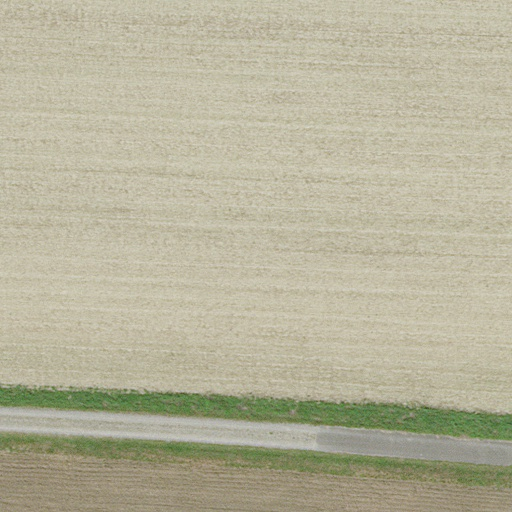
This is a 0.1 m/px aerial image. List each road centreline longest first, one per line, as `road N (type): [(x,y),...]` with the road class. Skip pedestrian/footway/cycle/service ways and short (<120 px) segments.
road 1 (track): [(327,445),(0,424)]
road 2 (track): [(327,445),(511,461)]
